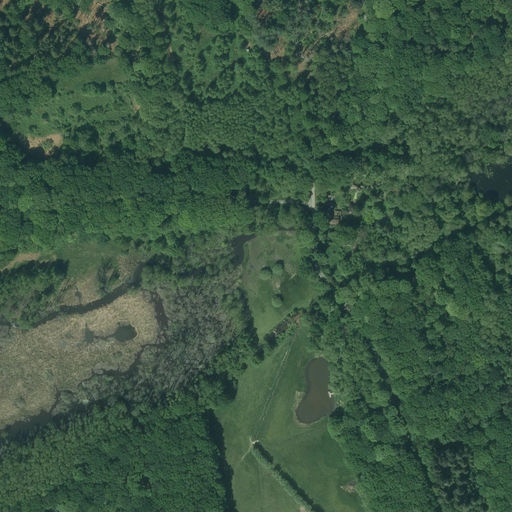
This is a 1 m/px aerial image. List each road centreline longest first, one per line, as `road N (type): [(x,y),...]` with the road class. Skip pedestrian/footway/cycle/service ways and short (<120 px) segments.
road 1 (unclassified): [(439,511),(371,342),(314,262),(316,202)]
road 2 (unclassified): [(0,222),(316,202)]
road 3 (unclassified): [(316,202),(317,149),(364,53),(364,0)]
